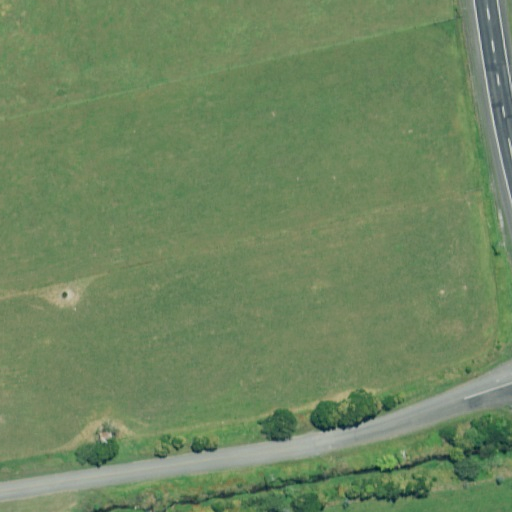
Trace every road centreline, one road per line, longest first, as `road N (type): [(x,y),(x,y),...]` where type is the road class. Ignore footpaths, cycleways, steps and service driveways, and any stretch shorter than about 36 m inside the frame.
road 1 (unclassified): [(0,493),(276,451),(511,385)]
road 2 (primary): [(511,167),(484,0)]
